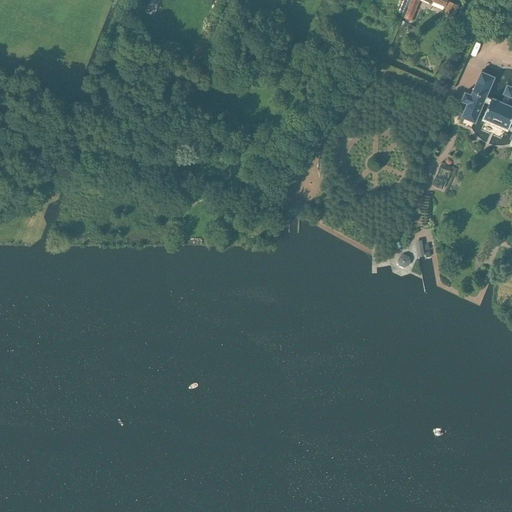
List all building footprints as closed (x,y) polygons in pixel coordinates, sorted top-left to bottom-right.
[(153,16),(159,0),(149,0),(144,12),(153,16)] [(406,7),(409,0),(401,0),(397,10),(404,13),(406,7)] [(409,0),(406,7),(408,8),(404,17),(412,21),(420,0),(409,0)] [(446,3),(447,0),(426,0),(432,2),(432,0),(447,6),(444,16),(453,19),(459,6),(449,2),(448,3),(446,3)] [(487,97),(495,77),(488,74),(481,71),(471,94),(465,92),(461,101),(467,104),(461,117),(473,122),(475,123),(485,101),(489,103),(488,107),(487,109),(484,117),(482,120),(484,121),(505,130),(508,131),(508,130),(511,131),(511,133),(510,138),(511,138),(511,106),(507,104),(510,97),(511,97),(511,86),(510,86),(507,85),(503,94),(505,95),(502,102),(492,97),(491,99),(487,97)] [(441,169),(434,186),(444,190),(451,173),(441,169)] [(425,244),(418,245),(420,261),(427,260),(425,244)] [(400,256),(397,260),(399,265),(403,267),(408,266),(410,261),(409,257),(404,254),(400,256)]
